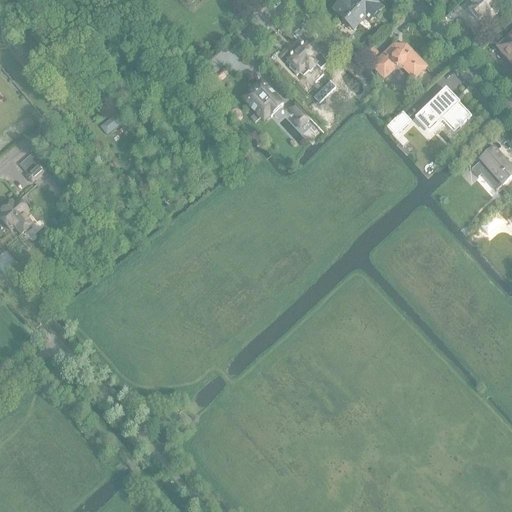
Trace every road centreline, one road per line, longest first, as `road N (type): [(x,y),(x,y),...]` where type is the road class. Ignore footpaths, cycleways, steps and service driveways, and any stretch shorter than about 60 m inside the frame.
road 1 (track): [(511,442),(358,271),(235,386),(217,366),(119,335),(78,326),(60,339)]
road 2 (track): [(58,377),(174,511)]
road 3 (residential): [(511,114),(413,0)]
